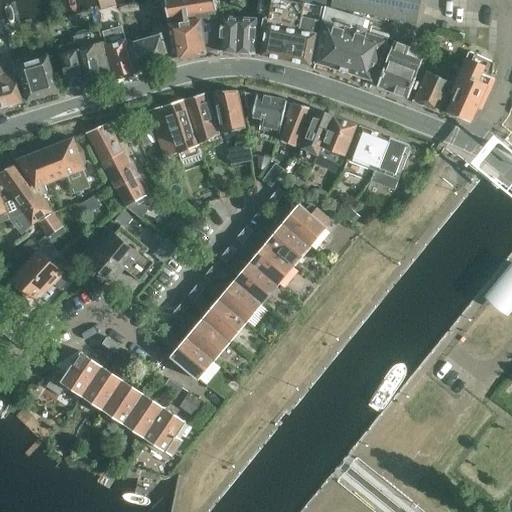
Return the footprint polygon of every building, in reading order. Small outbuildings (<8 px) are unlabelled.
[(165,0),(165,1),(166,5),(167,13),(169,24),(168,24),(173,59),(207,53),(206,51),(215,49),(217,28),(218,28),(219,18),(217,11),(215,0),(165,0)] [(269,17),(261,56),(310,66),(316,35),(319,36),(325,7),(288,0),(259,0),(257,14),(269,17)] [(331,0),(331,5),(415,22),(419,0),(331,0)] [(166,5),(155,6),(156,15),(167,13),(166,5)] [(319,36),(314,63),(372,81),(388,39),(367,32),(368,29),(363,27),(366,18),(330,7),(326,6),(325,7),(319,36)] [(221,16),(219,50),(219,52),(237,53),(239,17),(221,16)] [(239,17),(237,53),(254,54),(257,18),(239,17)] [(121,26),(102,32),(103,35),(114,77),(133,71),(126,44),(122,30),(121,26)] [(62,53),(60,53),(67,89),(112,76),(104,42),(102,42),(99,30),(73,36),(75,42),(60,46),(62,53)] [(161,33),(126,44),(133,71),(169,61),(161,33)] [(394,41),(378,83),(377,86),(408,98),(422,60),(425,53),(423,53),(425,47),(412,42),(410,47),(394,41)] [(17,65),(27,100),(58,92),(48,56),(17,65)] [(471,62),(448,112),(462,118),(471,123),(478,108),(479,109),(482,110),(495,81),(491,79),(493,65),(479,59),(478,58),(474,56),(471,62)] [(0,108),(22,103),(13,60),(0,62),(0,108)] [(427,71),(413,101),(439,112),(453,83),(460,67),(445,60),(438,76),(427,71)] [(237,90),(214,91),(223,132),(223,133),(224,133),(245,128),(246,128),(246,127),(245,127),(237,90)] [(206,93),(185,98),(199,144),(211,138),(215,147),(223,142),(220,134),(219,135),(206,93)] [(252,117),(262,119),(260,129),(280,133),(287,101),(257,94),(256,95),(245,93),(248,108),(254,109),(252,117)] [(185,98),(149,110),(166,158),(182,152),(187,165),(205,158),(199,144),(185,98)] [(287,117),(289,118),(280,140),(299,147),(314,110),(314,109),(292,102),(287,117)] [(317,110),(302,149),(300,154),(315,161),(317,156),(319,156),(323,147),(322,147),(334,117),(322,112),(317,110)] [(322,147),(323,147),(319,156),(320,156),(316,164),(337,175),(341,166),(345,156),(357,125),(334,117),(322,147)] [(144,119),(134,123),(139,135),(144,146),(153,142),(149,131),(144,119)] [(108,124),(87,133),(126,207),(127,207),(141,218),(147,211),(150,203),(146,196),(108,124)] [(392,138),(360,126),(347,160),(344,171),(372,182),(376,172),(379,173),(392,138)] [(73,138),(55,145),(67,177),(70,185),(74,193),(89,187),(83,171),(86,169),(77,148),(73,138)] [(392,138),(379,173),(376,172),(372,182),(394,192),(410,149),(411,145),(392,138)] [(253,161),(250,143),(228,147),(231,164),(253,161)] [(55,145),(38,152),(50,183),(67,177),(55,145)] [(16,160),(18,163),(35,189),(37,189),(42,196),(47,194),(48,192),(45,185),(50,183),(38,152),(16,160)] [(267,160),(259,158),(257,167),(266,167),(267,160)] [(0,171),(0,196),(6,211),(7,212),(10,219),(23,213),(32,226),(37,222),(46,235),(37,242),(41,247),(49,241),(50,242),(55,238),(66,231),(63,227),(64,226),(54,213),(48,204),(42,196),(37,189),(35,189),(18,163),(0,171)] [(276,164),(264,181),(272,187),(280,177),(285,170),(276,164)] [(279,187),(268,200),(274,206),(285,193),(279,187)] [(328,194),(319,189),(316,196),(324,200),(328,194)] [(0,222),(10,219),(7,212),(6,211),(0,196),(0,222)] [(75,206),(70,210),(77,221),(101,207),(94,196),(90,198),(75,206)] [(342,198),(334,206),(343,215),(351,207),(342,198)] [(299,203),(283,223),(310,247),(327,227),(332,220),(317,208),(312,214),(299,203)] [(263,206),(252,219),(258,225),(269,212),(263,206)] [(351,207),(343,215),(355,226),(362,218),(351,207)] [(294,266),(310,247),(283,223),(267,242),(294,266)] [(247,225),(236,238),(242,244),(253,231),(247,225)] [(91,243),(82,255),(89,261),(89,262),(91,264),(91,268),(96,272),(100,272),(112,281),(123,268),(139,281),(154,263),(143,254),(148,248),(133,236),(121,226),(114,234),(113,233),(112,233),(99,249),(91,243)] [(178,249),(188,258),(198,247),(188,238),(178,249)] [(30,240),(12,256),(20,265),(38,248),(30,240)] [(177,248),(167,240),(154,255),(164,263),(177,248)] [(267,242),(251,261),(278,285),(294,266),(267,242)] [(231,244),(220,257),(226,263),(237,250),(231,244)] [(13,279),(15,281),(15,286),(20,290),(25,290),(36,300),(52,282),(61,290),(78,272),(62,258),(57,258),(52,263),(40,251),(13,279)] [(251,261),(235,280),(263,304),(278,285),(251,261)] [(215,263),(204,276),(210,281),(221,268),(215,263)] [(511,274),(495,295),(511,307),(511,305),(511,274)] [(235,280),(219,299),(247,323),(263,304),(235,280)] [(199,282),(188,295),(194,301),(205,288),(199,282)] [(219,299),(203,318),(231,342),(247,323),(219,299)] [(183,301),(172,314),(178,320),(189,306),(183,301)] [(203,318),(187,337),(215,361),(231,342),(203,318)] [(167,320),(156,333),(162,338),(173,325),(167,320)] [(121,346),(107,337),(102,344),(116,354),(121,346)] [(187,337),(170,357),(198,381),(215,361),(187,337)] [(127,351),(122,358),(136,367),(141,360),(127,351)] [(66,374),(61,382),(66,385),(82,396),(103,366),(81,352),(79,354),(66,374)] [(77,353),(59,364),(66,374),(79,354),(77,353)] [(148,365),(143,371),(157,381),(162,374),(148,365)] [(103,366),(82,396),(103,410),(123,379),(103,366)] [(53,376),(46,387),(59,395),(66,385),(61,382),(53,376)] [(182,387),(168,378),(164,385),(178,395),(182,387)] [(123,379),(103,410),(123,424),(144,393),(123,379)] [(189,392),(180,407),(193,416),(203,401),(197,397),(189,392)] [(144,393),(123,424),(144,437),(164,407),(144,393)] [(164,407),(144,437),(166,452),(172,456),(183,441),(176,436),(186,421),(164,407)] [(423,511),(348,452),(344,458),(412,511),(382,511),(332,472),(327,477),(370,511),(423,511)]
